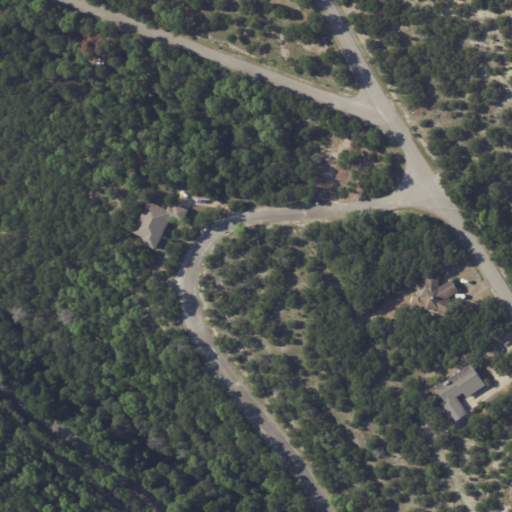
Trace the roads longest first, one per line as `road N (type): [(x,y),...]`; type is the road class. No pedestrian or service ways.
road 1 (residential): [(323,511),(205,344),(187,281),(205,244),(239,219),(383,205),(432,189)]
road 2 (residential): [(324,0),(432,189),(511,307)]
road 3 (residential): [(78,0),(390,119)]
road 4 (residential): [(0,363),(175,511)]
